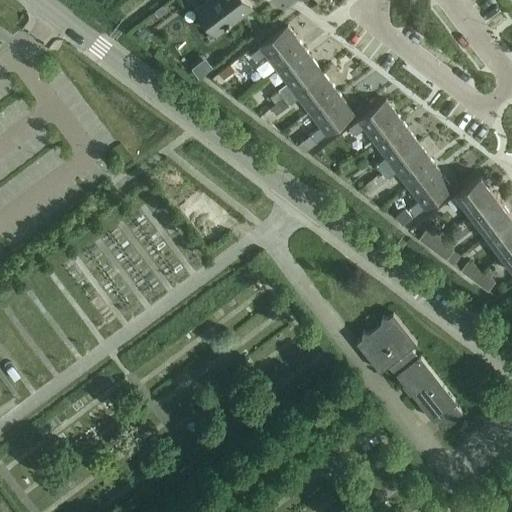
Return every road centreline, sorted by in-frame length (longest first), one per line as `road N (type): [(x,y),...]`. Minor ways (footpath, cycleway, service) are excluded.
road 1 (unclassified): [(40,0),(511,360)]
road 2 (residential): [(388,0),(394,30),(457,109),(479,116),(511,97)]
